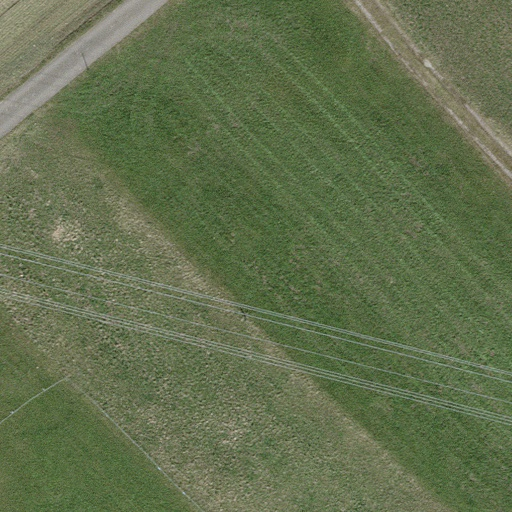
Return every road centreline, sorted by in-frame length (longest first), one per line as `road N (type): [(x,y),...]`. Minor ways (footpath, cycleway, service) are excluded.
road 1 (track): [(511,164),(367,0)]
road 2 (unclassified): [(0,123),(151,0)]
